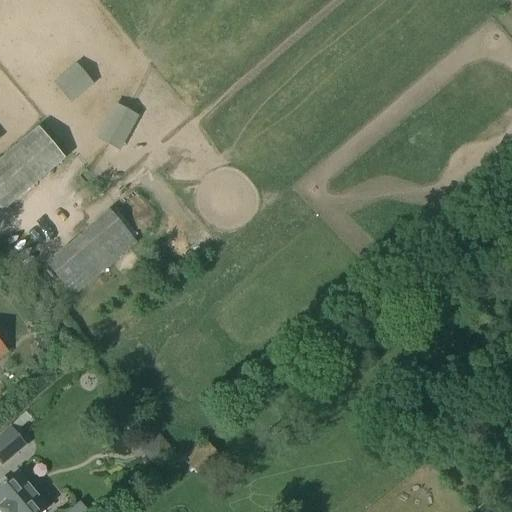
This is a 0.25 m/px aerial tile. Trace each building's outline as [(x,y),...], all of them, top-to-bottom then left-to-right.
[(34,130),(0,158),(0,209),(59,159),(34,130)] [(195,199),(205,193),(193,175),(183,181),(195,199)] [(107,210),(44,265),(72,298),(136,244),(107,210)] [(404,280),(385,296),(396,310),(438,275),(423,259),(401,277),(404,280)] [(336,330),(319,343),(342,369),(357,355),(336,330)] [(472,382),(444,408),(469,436),(499,412),(472,382)] [(10,429),(0,436),(0,466),(1,467),(25,447),(10,429)] [(160,437),(143,453),(159,471),(176,455),(160,437)] [(203,439),(181,459),(197,477),(219,456),(203,439)] [(38,471),(45,482),(57,475),(50,464),(38,471)] [(16,473),(0,486),(0,511),(44,511),(47,510),(16,473)]
